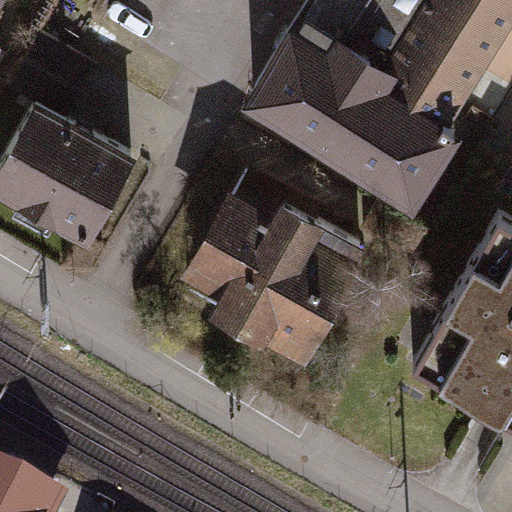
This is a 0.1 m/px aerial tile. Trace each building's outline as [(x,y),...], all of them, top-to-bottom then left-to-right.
[(511,9),(511,0),(297,0),(248,79),(423,187),(474,104),(460,95),(511,9)] [(0,150),(0,177),(88,225),(136,136),(38,82),(0,150)] [(362,238),(236,178),(188,278),(314,338),(362,238)] [(511,245),(487,232),(410,370),(511,426),(511,245)] [(0,453),(0,511),(51,511),(65,488),(0,453)]
